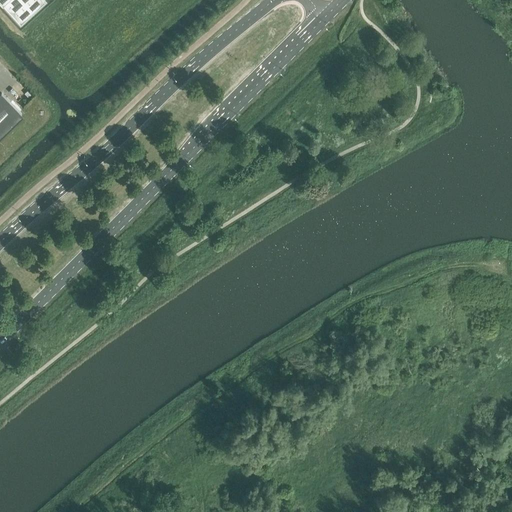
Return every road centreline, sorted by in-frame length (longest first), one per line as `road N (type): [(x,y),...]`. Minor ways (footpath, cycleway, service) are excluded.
road 1 (track): [(75,511),(160,438),(355,303),(455,265),(511,281)]
road 2 (primary): [(0,340),(327,12)]
road 3 (primary): [(281,0),(123,132),(0,250)]
